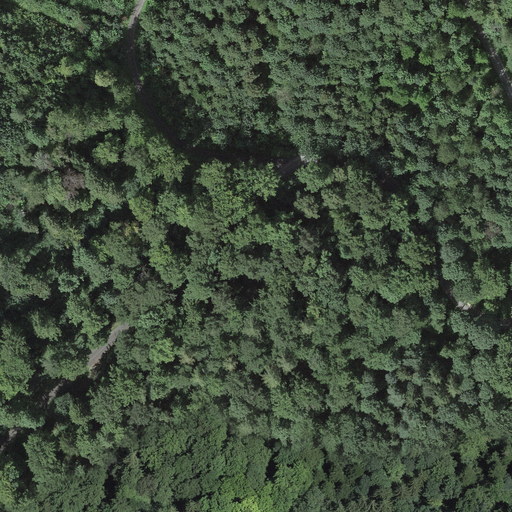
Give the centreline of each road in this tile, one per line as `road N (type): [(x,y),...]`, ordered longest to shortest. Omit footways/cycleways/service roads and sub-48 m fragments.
road 1 (track): [(0,447),(203,240),(293,162),(337,157),(382,175),(415,210),(459,302),(511,324)]
road 2 (track): [(312,0),(277,21),(266,92),(293,162),(208,154),(177,140),(153,115),(132,65),(140,0)]
road 3 (track): [(178,511),(323,441),(349,383),(399,309),(439,269)]
road 4 (track): [(14,511),(23,482),(106,338)]
